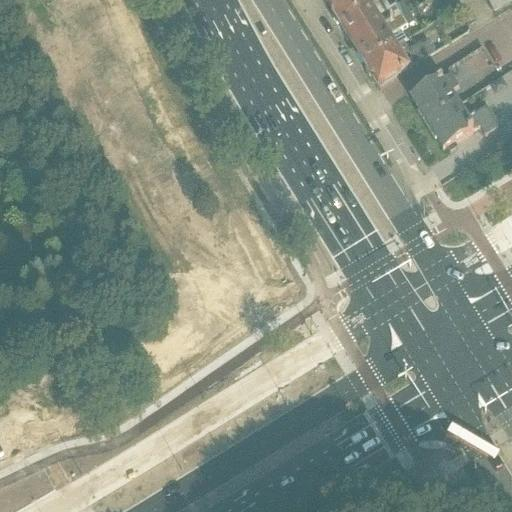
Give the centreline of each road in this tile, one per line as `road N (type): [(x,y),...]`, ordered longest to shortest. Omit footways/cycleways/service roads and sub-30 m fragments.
road 1 (primary): [(207,0),(419,349)]
road 2 (secondary): [(419,349),(153,511)]
road 3 (primary): [(399,214),(265,0)]
road 4 (residential): [(399,214),(405,175),(296,0)]
road 5 (secondary): [(251,511),(446,393)]
road 6 (primary): [(466,321),(399,214)]
road 7 (primary): [(446,393),(511,499)]
